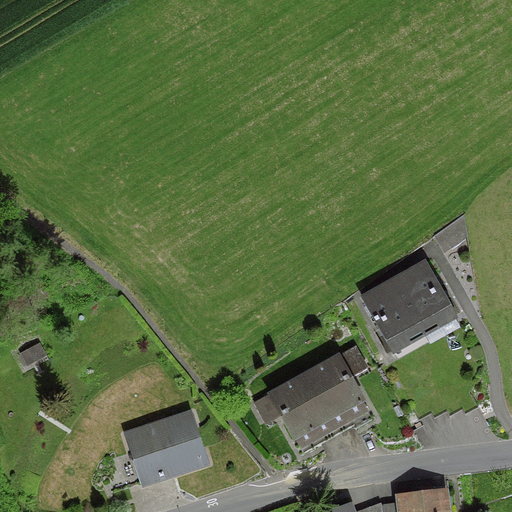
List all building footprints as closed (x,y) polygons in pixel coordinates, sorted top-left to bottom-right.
[(461,216),(430,238),(441,254),(465,238),(461,216)] [(450,311),(423,264),(392,282),(418,329),(450,311)] [(392,282),(360,300),(387,347),(418,329),(392,282)] [(40,344),(27,351),(33,362),(46,355),(40,344)] [(303,378),(331,429),(364,411),(336,360),(303,378)] [(269,397),(298,448),(331,429),(303,378),(269,397)] [(123,436),(139,485),(205,463),(189,415),(123,436)] [(399,505),(399,511),(442,511),(440,494),(429,495),(429,488),(417,490),(418,497),(398,499),(399,505)]
